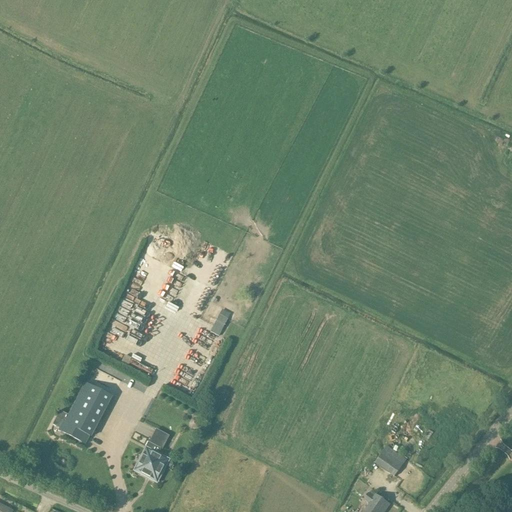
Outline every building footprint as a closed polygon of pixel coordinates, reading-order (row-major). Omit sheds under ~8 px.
[(211,332),(219,337),(228,320),(220,315),(211,332)] [(59,431),(85,444),(90,436),(91,437),(112,397),(85,383),(65,423),(63,422),(59,431)] [(161,449),(148,442),(146,447),(148,448),(135,471),(157,482),(168,461),(158,455),(161,449)] [(374,463),(394,477),(406,460),(386,446),(374,463)] [(364,511),(383,511),(388,506),(376,497),(374,499),(368,494),(363,500),(370,505),(364,511)]
